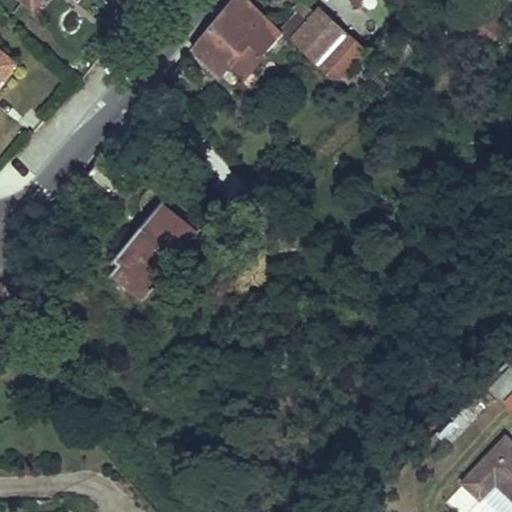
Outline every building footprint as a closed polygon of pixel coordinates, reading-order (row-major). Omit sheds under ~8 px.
[(20,0),(34,11),(44,0),(20,0)] [(249,0),(222,0),(191,42),(220,73),(227,65),(241,81),(247,76),(253,82),(263,72),(254,61),(279,31),(249,0)] [(304,17),(315,6),(308,0),(296,0),(292,5),(304,17)] [(391,0),(386,6),(397,18),(411,0),(391,0)] [(469,19),(485,3),(482,0),(469,0),(460,10),(469,19)] [(289,33),(336,78),(366,48),(318,3),(315,6),(304,17),(289,33)] [(506,24),(485,3),(469,19),(492,38),(506,24)] [(0,51),(0,82),(15,64),(0,51)] [(100,159),(79,184),(108,206),(126,179),(100,159)] [(139,300),(197,232),(160,203),(115,256),(120,262),(110,275),(139,300)] [(511,447),(502,438),(457,479),(479,503),(497,488),(511,502),(511,447)]
